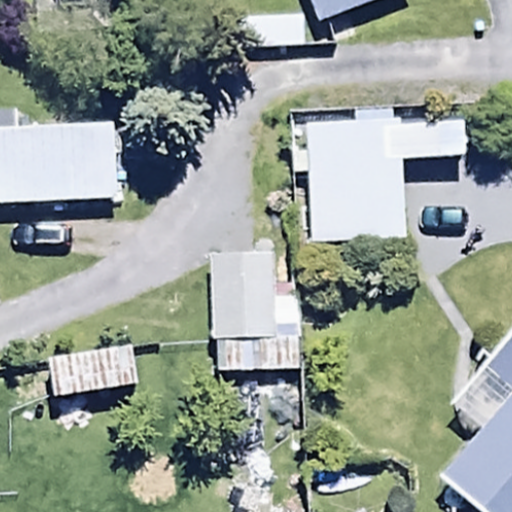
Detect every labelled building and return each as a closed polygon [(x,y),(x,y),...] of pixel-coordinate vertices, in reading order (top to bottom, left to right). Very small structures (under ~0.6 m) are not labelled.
[(301,0),(313,29),(321,26),(330,50),(359,39),(351,18),(396,0),(301,0)] [(347,126),(300,128),(304,248),(399,245),(396,169),(450,167),(449,123),(389,125),(389,112),(347,113),(347,126)] [(0,131),(0,210),(115,207),(113,129),(0,131)] [(272,258),(205,258),(206,347),(212,347),(212,379),(294,378),(293,340),(273,340),(272,258)] [(475,435),(431,485),(462,511),(511,511),(511,328),(443,408),(475,435)] [(39,365),(46,405),(135,391),(129,351),(39,365)]
